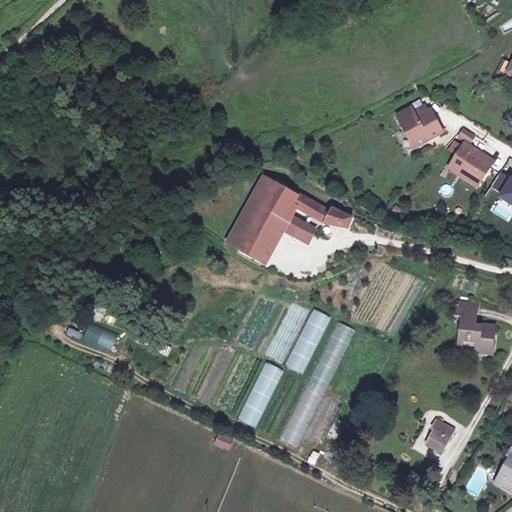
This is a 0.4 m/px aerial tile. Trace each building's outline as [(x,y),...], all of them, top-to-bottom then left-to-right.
[(511,76),(511,62),(511,63),(505,60),(497,73),(504,77),(506,74),(511,76)] [(448,97),(443,94),(439,100),(444,104),(448,97)] [(409,109),(395,117),(412,149),(441,133),(429,111),(425,112),(422,107),(412,113),(409,109)] [(471,137),(461,130),(457,136),(467,143),(471,137)] [(477,152),(463,143),(454,156),(460,160),(455,166),(479,182),(488,168),(485,167),(473,159),(477,152)] [(489,161),(477,152),(473,159),(485,167),(489,161)] [(454,156),(447,168),(476,187),(479,182),(455,166),(460,160),(454,156)] [(499,173),(491,186),(499,192),(508,178),(499,173)] [(258,176),(224,243),(258,261),(280,223),(308,238),(313,231),(285,215),(290,206),(265,192),(269,183),(258,176)] [(511,181),(510,180),(500,198),(511,205),(511,181)] [(265,192),(290,206),(292,203),(295,196),(270,181),(269,183),(265,192)] [(321,210),(295,196),(292,203),(302,209),(298,216),(310,222),(314,215),(317,217),(321,210)] [(326,213),(321,210),(317,217),(323,220),(323,221),(346,226),(348,215),(327,209),(326,213)] [(475,324),(478,303),(457,300),(454,316),(461,317),(457,347),(477,349),(477,352),(491,354),(493,341),(491,341),(493,327),(475,324)] [(88,319),(80,336),(108,350),(116,332),(88,319)] [(334,320),(278,436),(295,444),(351,328),(334,320)] [(138,333),(135,341),(165,354),(169,346),(138,333)] [(441,452),(453,428),(435,419),(431,427),(433,428),(425,443),(441,452)] [(231,443),(219,438),(215,446),(228,451),(231,443)] [(511,449),(508,456),(511,458),(508,466),(507,465),(502,474),(505,476),(505,480),(501,487),(511,492),(511,449)] [(505,476),(502,474),(496,484),(501,487),(505,480),(505,476)]
